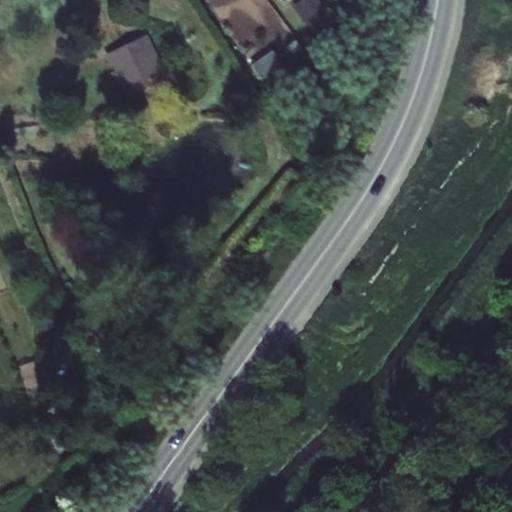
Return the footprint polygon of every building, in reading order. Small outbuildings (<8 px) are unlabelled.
[(318,0),(299,0),(291,7),(303,23),(324,7),(318,0)] [(276,20),(264,29),(277,45),(288,36),(276,20)] [(146,34),(104,54),(125,96),(166,76),(146,34)] [(309,37),(302,42),(310,51),(316,46),(309,37)] [(135,314),(116,312),(115,325),(133,327),(135,314)]
